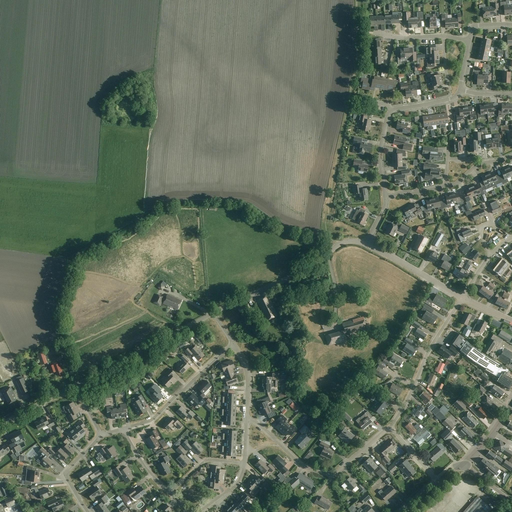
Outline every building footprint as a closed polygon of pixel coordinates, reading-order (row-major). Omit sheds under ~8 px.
[(504,15),(510,15),(509,5),(506,6),(506,2),(500,2),(501,11),(504,11),(504,15)] [(489,7),(490,17),(496,16),(496,11),(499,10),(498,4),(495,4),(495,7),(489,7)] [(490,17),(489,7),(485,8),(485,5),(479,5),(479,12),(483,12),(483,17),(490,17)] [(414,18),(414,28),(420,27),(420,20),(423,19),(422,12),(417,13),(417,18),(414,18)] [(426,23),(430,23),(430,28),(436,27),(435,20),(438,19),(438,12),(435,12),(435,14),(433,15),(433,18),(429,18),(429,15),(425,15),(426,23)] [(398,15),(391,16),(392,24),(399,24),(398,19),(401,19),(401,13),(398,14),(398,15)] [(404,22),(408,22),(408,28),(414,28),(414,18),(410,18),(410,13),(403,13),(404,22)] [(451,19),(452,28),(458,27),(458,22),(461,21),(461,14),(455,14),(455,18),(451,19)] [(452,28),(451,19),(447,19),(447,15),(441,15),(442,23),(445,22),(445,28),(452,28)] [(370,27),(378,26),(377,26),(377,17),(370,17),(370,27)] [(381,48),(371,49),(373,49),(373,57),(383,56),(382,56),(381,48)] [(406,49),(407,59),(410,59),(410,61),(416,61),(415,53),(412,54),(412,48),(406,49)] [(429,58),(438,57),(438,51),(433,51),(433,48),(429,48),(426,48),(426,54),(429,54),(429,58)] [(407,59),(406,49),(400,49),(400,54),(397,54),(398,64),(401,64),(401,59),(407,59)] [(438,57),(429,58),(430,62),(427,62),(427,68),(434,67),(434,64),(439,64),(438,57)] [(431,82),(442,79),(440,74),(433,76),(433,73),(426,74),(428,80),(430,79),(431,82)] [(482,85),(482,75),(478,75),(479,73),(474,73),(474,80),(477,80),(477,85),(482,85)] [(482,75),(482,85),(488,85),(488,80),(491,81),(491,73),(487,73),(487,75),(482,75)] [(374,87),(376,78),(374,77),(373,80),(370,80),(368,90),(374,91),(374,87)] [(368,90),(370,80),(361,78),(360,83),(363,84),(362,88),(368,90)] [(442,79),(431,82),(431,85),(429,85),(430,91),(437,89),(436,86),(443,84),(442,79)] [(388,80),(386,90),(392,91),(393,86),(395,87),(396,81),(388,80)] [(410,86),(411,96),(417,96),(416,90),(419,90),(418,81),(412,82),(413,86),(410,86)] [(401,93),(405,92),(406,97),(411,96),(410,86),(407,87),(406,83),(400,84),(401,93)] [(486,105),(487,114),(491,113),(491,116),(497,115),(497,108),(493,108),(492,104),(486,105)] [(508,113),(508,105),(501,104),(501,110),(498,110),(498,117),(504,117),(504,113),(508,113)] [(477,108),(478,118),(484,117),(483,114),(487,114),(486,105),(479,106),(480,108),(477,108)] [(465,108),(466,117),(470,116),(470,120),(476,119),(475,112),(472,112),(471,107),(465,108)] [(466,117),(465,108),(459,109),(459,114),(456,115),(457,122),(463,121),(462,117),(466,117)] [(435,115),(436,125),(440,124),(440,126),(439,126),(440,129),(443,128),(441,114),(435,115)] [(360,115),(359,118),(359,121),(363,122),(361,130),(368,131),(369,126),(370,126),(371,121),(367,120),(368,116),(360,115)] [(430,130),(428,116),(422,117),(424,127),(428,126),(428,127),(427,128),(428,130),(430,130)] [(397,122),(396,128),(402,130),(402,133),(409,134),(410,128),(406,128),(407,124),(397,122)] [(470,152),(478,152),(477,141),(481,140),(480,133),(474,133),(474,141),(469,141),(469,145),(470,145),(470,152)] [(491,138),(493,148),(499,148),(498,142),(501,141),(500,134),(494,135),(494,138),(491,138)] [(493,148),(491,138),(486,139),(485,135),(482,136),(483,144),(486,143),(487,149),(493,148)] [(395,136),(393,144),(403,146),(403,149),(411,151),(412,145),(405,143),(406,138),(395,136)] [(360,145),(359,150),(359,154),(364,155),(365,151),(370,152),(372,144),(361,142),(362,139),(354,137),(353,143),(360,145)] [(454,153),(462,153),(462,145),(465,145),(465,138),(460,138),(460,142),(454,142),(454,153)] [(433,160),(441,160),(441,153),(430,152),(431,148),(423,148),(422,154),(430,154),(429,160),(433,160)] [(393,161),(402,160),(402,157),(405,157),(405,151),(397,149),(396,154),(392,154),(393,161)] [(363,172),(366,172),(368,166),(362,164),(362,161),(354,160),(352,166),(358,167),(358,170),(358,171),(358,172),(359,173),(362,174),(363,173),(363,172)] [(402,160),(393,161),(393,167),(397,167),(397,170),(406,170),(406,164),(402,164),(402,160)] [(436,165),(427,164),(424,164),(423,170),(430,171),(430,174),(425,174),(425,179),(430,180),(431,176),(439,176),(440,169),(436,169),(436,165)] [(510,177),(507,169),(501,171),(502,175),(499,176),(502,183),(502,184),(508,182),(507,178),(510,177)] [(406,176),(411,175),(410,171),(401,172),(401,175),(394,176),(395,184),(398,183),(399,186),(404,185),(404,183),(407,182),(406,176)] [(502,183),(499,176),(498,175),(495,176),(493,172),(487,175),(492,187),(502,183)] [(485,190),(489,188),(492,187),(487,175),(481,177),(483,181),(479,183),(481,188),(484,194),(486,193),(485,190)] [(360,201),(368,200),(367,194),(368,194),(367,189),(361,190),(360,185),(353,187),(354,195),(359,194),(360,201)] [(484,194),(481,188),(478,189),(477,185),(471,187),(474,196),(478,194),(479,197),(484,194)] [(463,193),(467,202),(472,200),(471,197),(474,196),(471,187),(465,190),(466,192),(463,193)] [(451,195),(454,203),(457,202),(458,205),(463,204),(462,197),(459,197),(458,193),(451,195)] [(454,203),(451,195),(445,196),(446,200),(443,201),(444,208),(451,207),(450,204),(454,203)] [(444,208),(443,201),(442,201),(439,202),(438,198),(432,199),(434,208),(437,207),(438,210),(441,209),(443,215),(445,215),(444,210),(443,210),(443,209),(444,208)] [(434,208),(432,199),(425,201),(426,205),(423,205),(425,213),(431,212),(430,209),(434,208)] [(489,205),(493,214),(501,210),(497,201),(489,205)] [(416,209),(412,203),(408,206),(408,207),(403,210),(407,217),(414,213),(416,216),(422,213),(419,207),(416,209)] [(357,210),(353,219),(357,221),(356,222),(363,225),(368,216),(364,214),(365,211),(360,208),(358,211),(357,210)] [(483,209),(474,213),(471,214),(474,220),(485,215),(483,209)] [(406,234),(409,228),(402,225),(400,228),(398,227),(390,223),(384,234),(388,236),(389,234),(393,236),(396,231),(397,229),(406,234)] [(424,229),(419,226),(416,232),(421,235),(424,229)] [(470,229),(462,232),(464,238),(472,234),(470,229)] [(439,233),(432,245),(437,247),(443,235),(439,233)] [(413,249),(421,253),(428,239),(420,235),(413,249)] [(473,249),(472,251),(471,252),(473,253),(470,257),(474,261),(480,254),(473,249)] [(433,251),(431,255),(431,254),(428,259),(434,263),(437,258),(436,258),(438,255),(433,251)] [(441,267),(448,271),(454,260),(444,254),(441,260),(444,261),(441,267)] [(499,265),(504,269),(508,264),(503,260),(499,265)] [(504,269),(499,265),(495,270),(500,275),(504,269)] [(456,275),(458,277),(458,278),(461,280),(462,279),(465,273),(463,272),(464,269),(460,267),(456,275)] [(489,289),(492,284),(490,282),(485,288),(483,286),(478,291),(484,295),(488,290),(489,289)] [(493,294),(488,290),(484,295),(489,300),(493,294)] [(504,300),(501,306),(507,309),(510,303),(507,301),(510,295),(511,292),(509,291),(507,294),(505,298),(504,300)] [(178,310),(182,301),(167,294),(165,299),(163,298),(164,297),(157,294),(153,303),(160,306),(162,300),(164,301),(163,304),(170,307),(170,306),(178,310)] [(443,308),(447,301),(437,295),(435,298),(431,296),(428,301),(432,303),(433,302),(443,308)] [(267,296),(257,301),(266,321),(277,316),(267,296)] [(495,303),(501,306),(504,300),(498,297),(495,303)] [(240,313),(249,309),(247,303),(237,308),(240,313)] [(426,321),(433,325),(438,317),(432,314),(434,310),(425,305),(422,311),(426,313),(422,319),(426,321)] [(466,312),(461,322),(467,325),(470,319),(473,321),(476,316),(472,314),(471,315),(466,312)] [(344,331),(325,336),(328,345),(346,340),(345,335),(360,330),(360,329),(366,327),(363,317),(356,319),(342,323),(344,331)] [(493,319),(491,324),(499,328),(501,323),(493,319)] [(420,325),(414,320),(412,324),(418,329),(420,325)] [(482,320),(476,330),(482,333),(487,323),(482,320)] [(465,328),(462,334),(467,337),(471,331),(465,328)] [(414,334),(421,338),(419,340),(422,341),(423,340),(427,335),(417,329),(414,334)] [(509,342),(511,337),(511,336),(501,330),(498,335),(509,342)] [(484,354),(481,352),(482,350),(477,346),(475,348),(474,347),(474,346),(466,340),(465,341),(463,339),(464,338),(456,332),(453,336),(451,338),(452,338),(449,342),(458,348),(462,350),(461,351),(465,354),(464,355),(467,358),(468,356),(476,362),(488,368),(487,370),(490,372),(489,373),(494,376),(493,379),(494,380),(508,389),(511,381),(511,378),(505,374),(508,369),(484,354)] [(511,352),(504,348),(503,348),(499,345),(502,340),(493,334),(483,352),(496,360),(497,359),(509,366),(510,364),(511,364),(511,352)] [(407,343),(403,350),(413,356),(417,350),(410,346),(413,342),(406,338),(404,341),(407,343)] [(448,359),(451,354),(455,356),(459,351),(451,346),(452,347),(450,350),(442,345),(438,352),(448,359)] [(188,348),(184,352),(189,357),(191,355),(192,356),(193,355),(198,361),(204,355),(195,346),(191,351),(188,348)] [(47,350),(37,354),(41,365),(48,363),(45,354),(47,353),(47,350)] [(402,359),(394,354),(390,361),(389,362),(384,359),(382,362),(392,368),(395,364),(399,367),(403,361),(401,360),(402,359)] [(183,356),(181,358),(184,362),(183,362),(177,369),(182,374),(189,367),(186,364),(188,361),(183,356)] [(225,375),(233,372),(232,369),(234,368),(232,360),(221,364),(224,373),(221,375),(221,376),(225,375)] [(48,367),(50,371),(51,374),(56,372),(58,376),(63,374),(59,363),(58,363),(57,361),(53,363),(54,365),(48,367)] [(436,372),(441,374),(443,369),(447,371),(449,367),(451,368),(453,365),(446,361),(445,364),(440,362),(437,368),(436,367),(435,371),(436,371),(436,372)] [(374,372),(384,379),(386,376),(387,376),(388,375),(388,374),(387,374),(388,373),(382,369),(384,367),(380,364),(374,372)] [(170,369),(166,374),(168,376),(162,382),(167,387),(172,383),(173,385),(177,381),(172,376),(175,373),(170,369)] [(233,372),(225,375),(226,377),(225,378),(227,385),(237,382),(235,374),(234,375),(233,372)] [(262,383),(277,384),(277,381),(271,381),(271,377),(275,377),(275,373),(270,373),(269,377),(262,377),(262,383)] [(430,377),(427,383),(432,385),(436,376),(430,373),(429,376),(430,377)] [(19,387),(22,394),(29,391),(23,378),(17,381),(20,387),(19,387)] [(202,398),(205,396),(209,392),(207,390),(210,386),(205,381),(197,389),(200,391),(198,393),(202,398)] [(277,384),(262,383),(261,390),(265,390),(265,393),(273,392),(273,390),(271,390),(271,387),(277,387),(277,384)] [(402,390),(400,388),(401,386),(397,384),(396,385),(393,383),(390,387),(385,385),(383,390),(388,392),(389,390),(399,396),(402,390)] [(155,385),(148,391),(153,395),(150,397),(156,403),(162,397),(158,393),(160,390),(155,385)] [(480,385),(475,391),(481,396),(486,391),(480,385)] [(494,385),(490,391),(500,398),(504,392),(494,385)] [(11,387),(1,392),(5,401),(6,401),(8,404),(16,400),(14,396),(15,396),(11,387)] [(438,397),(441,391),(436,389),(434,392),(432,391),(431,394),(438,397)] [(424,400),(423,401),(426,404),(432,398),(424,391),(420,396),(424,400)] [(380,399),(372,408),(380,414),(387,404),(382,400),(385,397),(379,392),(376,396),(380,399)] [(192,394),(186,400),(190,403),(189,403),(194,408),(199,404),(201,406),(205,402),(200,397),(197,399),(195,398),(196,397),(192,394)] [(141,395),(135,399),(137,401),(132,404),(139,416),(146,411),(141,403),(144,401),(141,395)] [(461,400),(468,408),(471,404),(464,397),(462,395),(459,398),(461,400)] [(260,411),(269,407),(267,403),(271,402),(269,396),(260,400),(262,403),(258,405),(260,411)] [(487,396),(482,402),(488,407),(488,406),(494,411),(498,407),(492,402),(493,402),(487,396)] [(461,412),(466,406),(458,399),(453,404),(461,412)] [(69,410),(70,414),(66,416),(69,422),(77,418),(75,414),(79,412),(77,408),(76,408),(73,402),(67,405),(62,408),(63,407),(66,412),(69,410)] [(117,409),(118,418),(124,417),(123,413),(127,412),(126,404),(119,405),(120,408),(117,409)] [(424,409),(418,405),(416,407),(418,408),(416,410),(414,408),(410,414),(414,417),(416,416),(418,417),(420,415),(424,417),(426,414),(423,411),(424,409)] [(118,418),(117,409),(114,409),(113,406),(107,407),(108,416),(112,415),(112,419),(118,418)] [(179,415),(184,419),(186,417),(187,416),(190,419),(195,415),(190,411),(187,414),(180,407),(176,412),(179,415)] [(269,407),(260,411),(262,416),(267,414),(268,417),(269,418),(276,415),(273,408),(270,410),(269,407)] [(481,407),(476,412),(484,419),(488,414),(481,407)] [(356,421),(363,430),(372,422),(370,419),(373,417),(368,411),(364,414),(365,414),(360,418),(359,418),(356,421)] [(439,411),(435,416),(442,423),(447,429),(448,429),(450,432),(455,427),(439,411)] [(469,412),(462,419),(467,423),(468,423),(470,426),(471,425),(473,427),(478,423),(471,416),(472,415),(469,412)] [(280,432),(287,424),(285,422),(287,420),(282,415),(276,422),(278,424),(275,427),(280,432)] [(454,424),(456,422),(449,415),(447,417),(454,424)] [(45,416),(40,419),(40,420),(35,423),(38,430),(47,425),(49,428),(54,425),(52,420),(48,422),(45,416)] [(167,430),(173,424),(174,424),(180,429),(183,426),(175,418),(173,421),(169,418),(166,421),(167,421),(162,426),(167,430)] [(52,436),(58,433),(61,431),(59,427),(60,426),(61,425),(59,421),(56,422),(59,427),(58,427),(54,428),(56,432),(51,434),(52,436)] [(75,429),(82,438),(84,436),(83,435),(86,433),(82,428),(85,426),(81,421),(76,424),(78,427),(75,429)] [(416,435),(422,429),(421,428),(423,426),(421,424),(419,426),(417,424),(413,427),(409,423),(405,427),(410,432),(409,433),(411,435),(414,433),(416,435)] [(287,424),(280,432),(285,436),(288,433),(290,436),(297,429),(292,425),(290,427),(287,424)] [(304,425),(299,431),(302,434),(300,436),(300,437),(295,443),(301,449),(310,439),(305,434),(309,430),(304,425)] [(470,441),(474,437),(464,427),(459,432),(463,436),(465,435),(470,441)] [(345,428),(339,435),(349,443),(354,436),(345,428)] [(422,429),(416,435),(419,437),(415,441),(419,445),(427,438),(428,439),(431,435),(424,428),(422,429)] [(82,438),(75,429),(71,432),(69,430),(65,433),(69,439),(72,436),(76,441),(78,439),(79,440),(82,438)] [(448,429),(447,429),(441,435),(446,441),(448,440),(450,442),(447,445),(450,447),(449,448),(449,449),(450,449),(451,449),(455,453),(461,447),(453,439),(451,437),(453,434),(450,432),(448,429)] [(155,430),(149,433),(151,437),(145,440),(147,442),(152,450),(160,445),(155,437),(158,435),(155,430)] [(13,434),(9,436),(11,441),(8,442),(11,448),(15,446),(14,443),(24,438),(20,431),(13,434)] [(163,443),(161,444),(164,449),(165,448),(166,449),(169,447),(167,443),(166,444),(165,442),(166,441),(164,439),(162,440),(163,443)] [(192,446),(187,440),(181,445),(188,451),(190,449),(192,450),(193,450),(197,455),(203,450),(196,442),(192,446)] [(497,444),(496,443),(493,447),(497,450),(498,449),(502,451),(502,452),(511,457),(511,455),(511,451),(505,447),(507,444),(500,440),(497,444)] [(330,460),(334,452),(328,449),(329,445),(321,441),(319,445),(324,448),(320,455),(330,460)] [(387,464),(389,465),(391,464),(389,462),(390,461),(385,455),(394,448),(389,441),(379,449),(385,456),(382,459),(387,464)] [(60,448),(68,455),(69,456),(72,453),(73,453),(74,451),(67,444),(62,449),(61,448),(60,448)] [(0,445),(0,456),(3,454),(4,455),(9,451),(5,446),(2,448),(0,445)] [(396,448),(402,456),(406,452),(400,445),(396,448)] [(104,446),(99,450),(102,455),(104,453),(108,459),(112,456),(113,457),(117,454),(114,451),(115,450),(113,446),(108,449),(107,448),(106,449),(104,446)] [(186,453),(182,448),(180,446),(176,450),(181,455),(176,459),(184,467),(190,462),(184,455),(186,453)] [(438,447),(428,455),(433,461),(443,453),(438,447)] [(39,463),(40,462),(48,469),(53,463),(46,458),(49,454),(42,448),(38,452),(42,455),(37,461),(39,463)] [(68,455),(60,448),(55,453),(62,461),(68,455)] [(502,460),(496,455),(496,456),(490,451),(489,451),(487,453),(488,453),(486,455),(492,460),(494,458),(500,463),(502,460)] [(166,456),(160,459),(162,463),(161,463),(157,466),(159,470),(160,470),(163,476),(170,472),(165,462),(168,461),(166,456)] [(278,456),(273,462),(281,469),(280,470),(284,474),(287,470),(283,466),(286,463),(278,456)] [(371,473),(378,467),(369,457),(362,464),(371,473)] [(492,477),(494,475),(499,469),(494,465),(493,465),(490,462),(489,464),(484,459),(483,458),(479,463),(479,464),(479,463),(485,468),(483,470),(492,477)] [(260,460),(255,465),(264,474),(268,470),(271,472),(274,469),(270,464),(268,466),(265,464),(265,465),(260,460)] [(406,460),(398,467),(404,473),(405,472),(409,477),(415,472),(408,464),(409,463),(406,460)] [(511,464),(506,460),(502,465),(511,471),(511,469),(511,464)] [(394,464),(388,469),(387,470),(390,473),(391,473),(397,468),(394,464)] [(213,476),(224,477),(225,470),(218,469),(218,466),(211,465),(211,472),(214,472),(213,476)] [(119,466),(113,470),(118,477),(121,475),(126,483),(133,478),(129,472),(130,472),(127,467),(122,470),(119,466)] [(29,476),(40,477),(40,472),(33,471),(33,467),(27,467),(26,470),(30,471),(29,476)] [(101,473),(97,467),(91,471),(88,467),(78,474),(82,481),(90,476),(92,479),(101,473)] [(111,469),(104,474),(106,477),(109,476),(108,474),(112,472),(111,471),(112,471),(111,469)] [(299,474),(297,477),(295,476),(286,485),(291,491),(300,483),(305,486),(304,488),(310,491),(313,485),(311,484),(313,482),(299,474)] [(211,475),(209,485),(209,488),(218,489),(219,483),(223,483),(224,477),(213,476),(211,475)] [(249,479),(258,488),(261,484),(263,485),(266,482),(260,476),(258,479),(254,475),(252,477),(249,479)] [(40,477),(29,476),(29,481),(25,480),(25,484),(31,485),(31,481),(39,482),(40,477)] [(350,477),(344,482),(345,483),(341,486),(344,489),(348,486),(352,490),(357,485),(350,477)] [(258,488),(249,479),(248,481),(248,482),(245,484),(249,488),(247,490),(252,496),(255,493),(254,492),(258,488)] [(361,483),(357,486),(364,494),(367,491),(361,483)] [(37,486),(31,486),(31,489),(34,489),(37,495),(39,494),(42,499),(51,495),(48,488),(38,492),(36,488),(37,486)] [(391,486),(381,495),(386,501),(396,492),(391,486)] [(96,487),(87,494),(91,500),(101,493),(96,487)] [(132,487),(127,492),(131,498),(133,496),(136,500),(141,496),(142,498),(146,494),(141,487),(135,491),(132,487)] [(240,497),(253,510),(251,508),(253,506),(249,502),(251,499),(244,492),(240,497)] [(366,492),(359,498),(364,504),(371,498),(366,492)] [(7,506),(3,507),(2,505),(0,505),(0,511),(4,511),(3,508),(17,502),(15,502),(12,497),(4,500),(5,500),(7,506)] [(104,497),(99,500),(101,503),(96,507),(98,511),(108,511),(103,504),(107,502),(104,497)] [(235,501),(242,508),(244,506),(248,510),(249,511),(250,511),(253,510),(240,497),(235,501)] [(317,498),(314,503),(317,505),(317,504),(328,510),(332,503),(321,497),(320,499),(317,498)] [(489,511),(492,510),(477,497),(463,511),(489,511)] [(54,499),(47,502),(50,509),(52,508),(53,511),(65,508),(61,500),(55,503),(54,499)] [(121,500),(115,505),(118,509),(124,504),(121,500)] [(242,508),(235,501),(231,506),(236,511),(241,511),(240,510),(242,508)]
